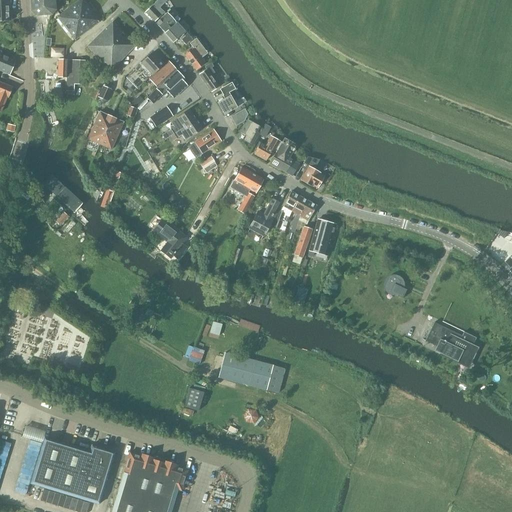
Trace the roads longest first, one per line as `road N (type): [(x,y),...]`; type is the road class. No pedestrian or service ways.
road 1 (unclassified): [(511,289),(474,253),(342,209),(240,153),(174,56),(119,0)]
road 2 (residential): [(0,387),(240,465),(248,483),(240,511)]
road 3 (track): [(233,386),(178,365),(0,248)]
road 4 (unclassified): [(0,214),(27,120),(26,0)]
